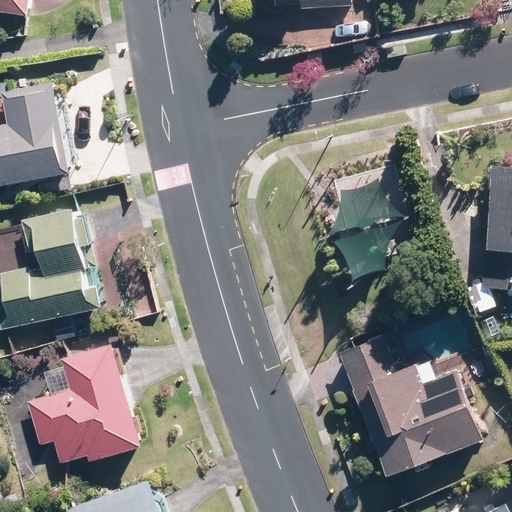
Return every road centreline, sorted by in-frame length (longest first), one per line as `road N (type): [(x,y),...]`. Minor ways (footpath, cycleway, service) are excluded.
road 1 (tertiary): [(178,128),(250,388),(299,511)]
road 2 (residential): [(511,58),(178,128)]
road 3 (tertiary): [(157,0),(178,128)]
